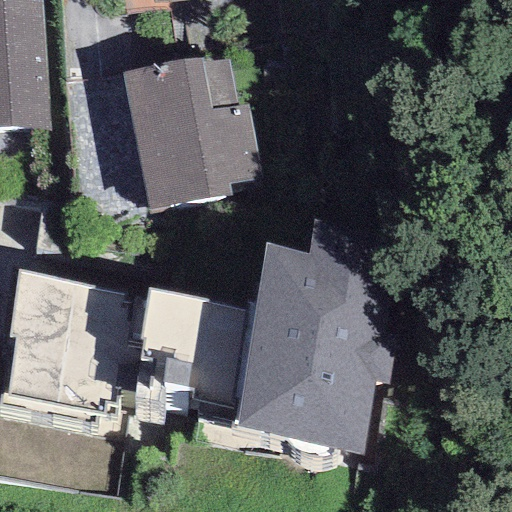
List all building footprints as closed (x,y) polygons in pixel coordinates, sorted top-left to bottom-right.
[(149,0),(151,14),(242,0),(149,0)] [(40,10),(0,12),(0,144),(50,141),(40,10)] [(227,73),(124,94),(152,227),(232,210),(230,200),(261,193),(245,120),(237,121),(227,73)] [(260,277),(235,470),(363,487),(374,404),(386,405),(404,261),(310,249),(305,283),(260,277)] [(128,303),(15,293),(0,418),(0,422),(115,435),(128,303)]
